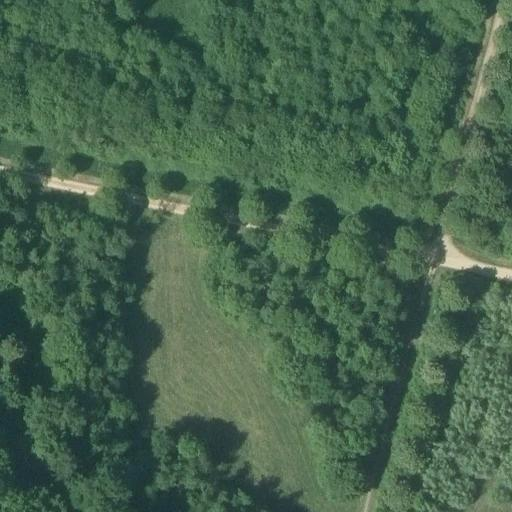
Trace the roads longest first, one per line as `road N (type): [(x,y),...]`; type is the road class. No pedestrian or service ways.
road 1 (track): [(505,0),(364,511)]
road 2 (track): [(511,277),(0,171)]
